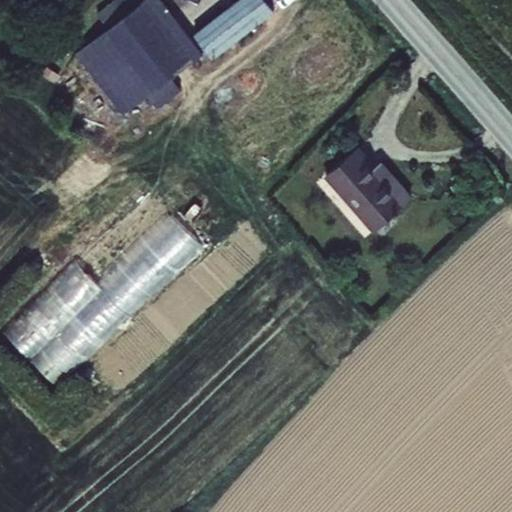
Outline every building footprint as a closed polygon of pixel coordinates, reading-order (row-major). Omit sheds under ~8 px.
[(133,121),(154,104),(164,118),(191,100),(180,84),(207,62),(168,6),(163,0),(149,0),(140,7),(134,0),(118,0),(96,18),(110,31),(80,54),(133,121)] [(263,0),(253,0),(204,38),(223,66),(278,20),(263,0)] [(313,69),(292,89),(305,103),(325,81),(313,69)] [(358,143),(330,175),(383,226),(420,186),(404,169),(396,178),(358,143)] [(3,331),(56,386),(203,247),(150,192),(3,331)]
